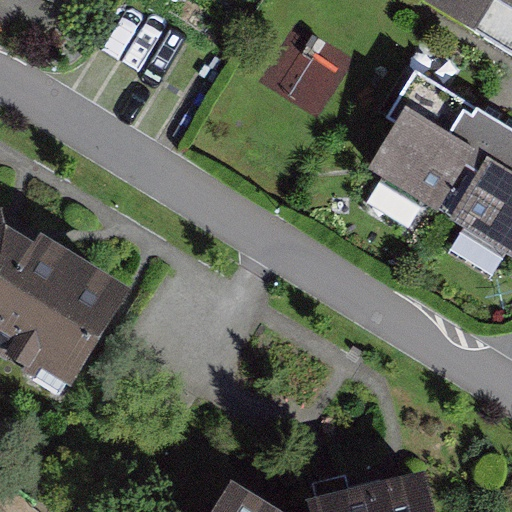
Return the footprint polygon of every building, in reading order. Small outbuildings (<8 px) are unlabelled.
[(511,0),(433,0),(511,44),(511,0)] [(412,75),(360,163),(447,214),(499,126),(412,75)] [(511,133),(499,126),(447,214),(511,252),(511,133)] [(0,219),(0,329),(71,374),(122,290),(7,218),(0,219)] [(307,511),(250,474),(219,511),(442,511),(438,492),(342,511),(307,511)]
